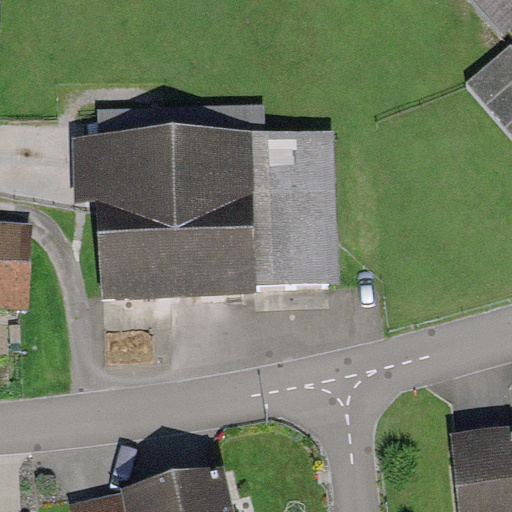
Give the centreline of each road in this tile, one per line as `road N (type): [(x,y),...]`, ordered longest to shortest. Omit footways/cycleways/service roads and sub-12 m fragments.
road 1 (residential): [(344,389),(0,431)]
road 2 (residential): [(511,334),(344,389)]
road 3 (residential): [(344,389),(357,511)]
